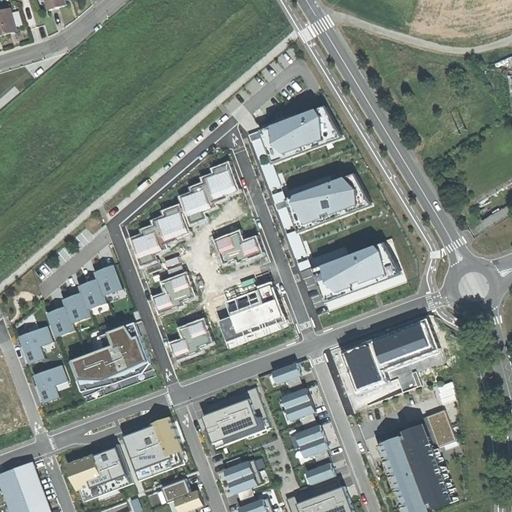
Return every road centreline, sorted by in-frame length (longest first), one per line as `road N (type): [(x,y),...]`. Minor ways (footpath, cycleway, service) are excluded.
road 1 (residential): [(312,345),(229,124),(112,225),(177,396)]
road 2 (tertiary): [(303,0),(464,262)]
road 3 (track): [(319,26),(335,17),(466,51),(511,40)]
road 4 (residential): [(376,511),(312,345)]
road 5 (residential): [(312,345),(448,296)]
road 6 (residential): [(177,396),(312,345)]
road 7 (residential): [(45,445),(177,396)]
road 8 (residential): [(117,0),(48,49),(0,62)]
road 9 (residential): [(45,445),(0,327)]
road 10 (residential): [(177,396),(220,511)]
